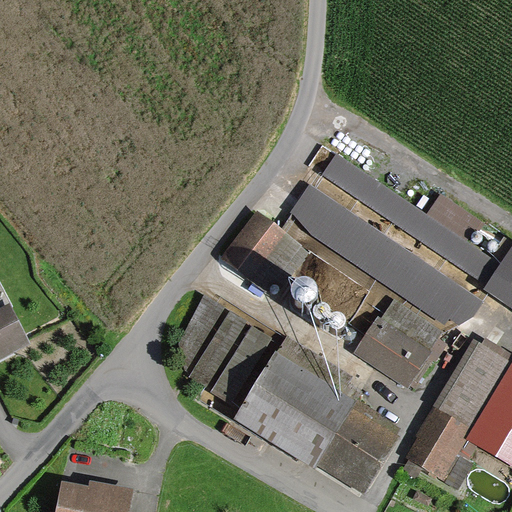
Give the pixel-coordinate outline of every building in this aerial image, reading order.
[(315,186),(290,225),(451,332),(477,293),(315,186)] [(313,258),(259,220),(227,265),(266,292),(273,282),(288,293),(313,258)] [(447,337),(395,301),(361,352),(413,388),(447,337)] [(272,343),(205,302),(166,365),(233,406),(272,343)] [(12,308),(0,314),(0,359),(0,361),(30,347),(12,308)] [(354,384),(287,342),(238,421),(362,497),(398,439),(341,404),(354,384)] [(511,430),(511,365),(476,345),(410,462),(444,481),(469,437),(499,454),(511,430)] [(95,496),(65,489),(59,511),(129,511),(133,497),(97,488),(95,496)]
